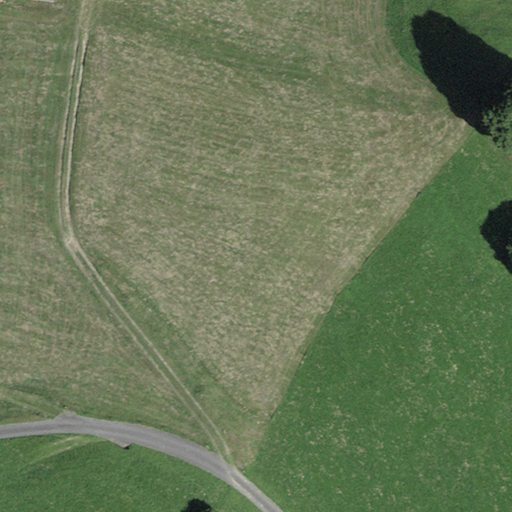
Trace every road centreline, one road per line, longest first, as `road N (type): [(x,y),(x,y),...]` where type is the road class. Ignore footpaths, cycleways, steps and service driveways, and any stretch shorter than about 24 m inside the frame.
road 1 (track): [(91,0),(63,222),(75,253),(214,433),(222,469)]
road 2 (track): [(511,94),(385,95),(277,55),(172,0)]
